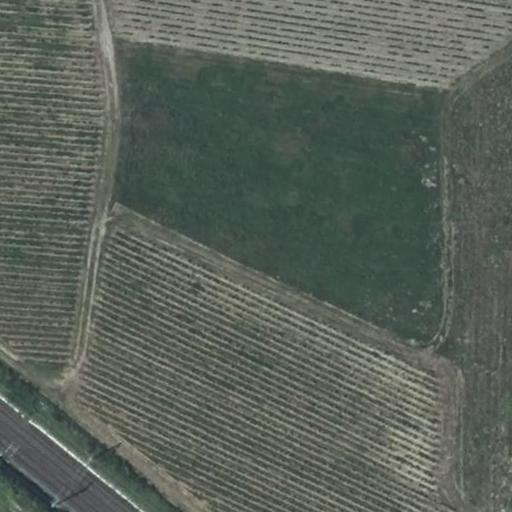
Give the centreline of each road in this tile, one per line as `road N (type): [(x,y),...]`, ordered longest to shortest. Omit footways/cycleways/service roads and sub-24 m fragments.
road 1 (track): [(464,511),(448,498),(450,374),(99,219),(74,373),(56,403)]
road 2 (track): [(450,374),(442,98),(470,70),(511,47)]
road 3 (track): [(0,358),(191,511)]
road 4 (track): [(99,219),(107,101),(93,0)]
